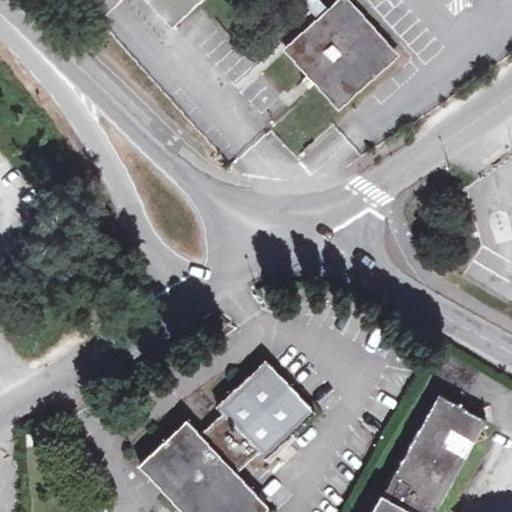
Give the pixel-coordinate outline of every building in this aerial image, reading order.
[(149,0),(168,20),(189,0),(149,0)] [(335,0),(328,7),(316,17),(284,46),(304,68),(296,74),(306,86),(315,79),(336,102),(394,50),(348,0),(335,0)] [(300,0),(316,17),(328,7),(321,0),(300,0)] [(106,291),(88,302),(98,320),(116,309),(106,291)] [(267,511),(272,508),(238,472),(260,451),(270,461),(320,413),(267,358),(217,406),(226,415),(205,435),(191,420),(141,468),(184,511),(267,511)] [(479,412),(463,416),(443,405),(383,511),(442,511),(475,456),(488,452),(485,438),(489,431),(482,427),(479,412)]
